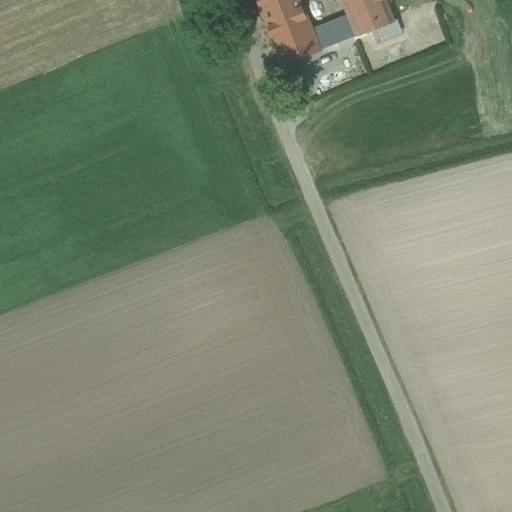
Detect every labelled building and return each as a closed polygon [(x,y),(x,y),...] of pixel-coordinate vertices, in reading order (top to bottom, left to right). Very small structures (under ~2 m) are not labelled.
[(254,0),(271,43),(310,28),(299,0),(254,0)] [(393,19),(384,0),(342,0),(349,17),(356,34),(393,19)] [(349,17),(312,32),(319,49),(356,34),(349,17)] [(310,28),(271,43),(280,65),(319,49),(312,32),(310,28)] [(303,82),(325,78),(321,55),(299,60),(303,82)]
